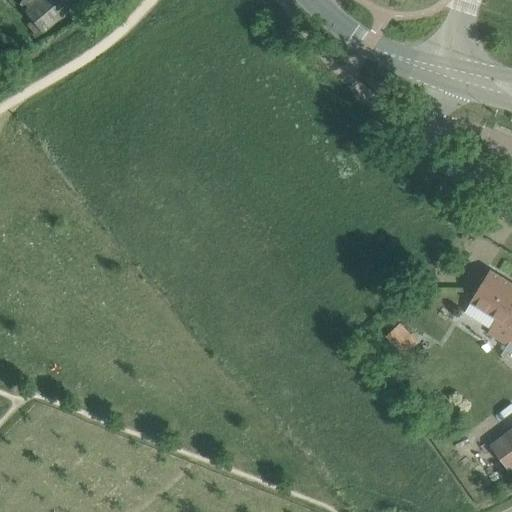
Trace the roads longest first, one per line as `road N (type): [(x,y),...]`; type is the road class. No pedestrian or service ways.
road 1 (unclassified): [(444,71),(436,142),(452,166),(511,210)]
road 2 (secondary): [(444,71),(369,40),(317,0)]
